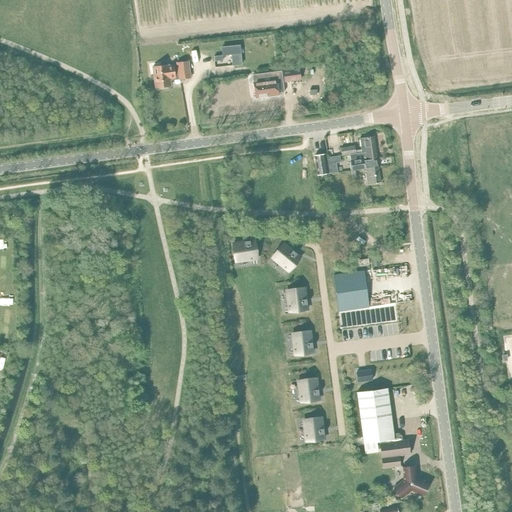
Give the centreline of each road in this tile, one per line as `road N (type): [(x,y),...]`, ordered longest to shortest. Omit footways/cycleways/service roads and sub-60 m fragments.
road 1 (unclassified): [(0,169),(403,114)]
road 2 (tertiary): [(454,511),(403,114)]
road 3 (track): [(0,463),(35,360),(39,224),(52,190)]
road 4 (track): [(140,130),(0,149)]
